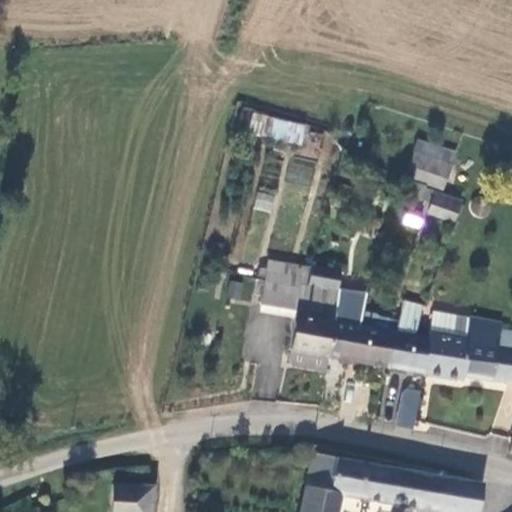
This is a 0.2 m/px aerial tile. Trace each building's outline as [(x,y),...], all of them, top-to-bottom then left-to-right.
[(302,146),(307,125),(253,111),(247,132),(302,146)] [(417,141),(401,179),(423,188),(438,194),(454,156),(417,141)] [(427,204),(424,213),(449,223),(457,202),(438,194),(423,188),(418,200),(427,204)] [(486,211),(488,209),(490,207),(490,205),(490,202),(489,200),(488,198),(485,196),(483,196),(480,197),(478,198),(476,200),(476,203),(476,205),(477,208),(478,210),(481,211),(483,211),(486,211)] [(405,211),(401,224),(420,230),(424,217),(405,211)] [(301,284),(306,265),(265,255),(252,298),(294,310),(301,284)] [(250,302),(252,282),(229,280),(227,300),(250,302)] [(332,293),(301,284),(294,310),(281,367),(320,374),(321,357),(322,344),(327,322),(332,293)] [(390,333),(386,332),(381,368),(416,374),(421,338),(410,336),(418,308),(398,303),(393,324),(390,333)] [(494,323),(426,311),(421,338),(416,374),(456,380),(456,374),(511,383),(511,348),(491,345),(493,329),(494,323)] [(360,313),(356,328),(386,332),(390,333),(393,324),(373,318),(371,316),(360,313)] [(386,332),(356,328),(327,322),(322,344),(321,357),(381,368),(386,332)] [(511,331),(493,329),(491,345),(511,348),(511,331)] [(407,431),(412,394),(404,393),(402,405),(396,405),(392,427),(407,431)] [(310,457),(297,511),(332,511),(337,493),(442,511),(470,511),(476,483),(310,457)] [(143,511),(147,484),(111,480),(107,511),(143,511)]
